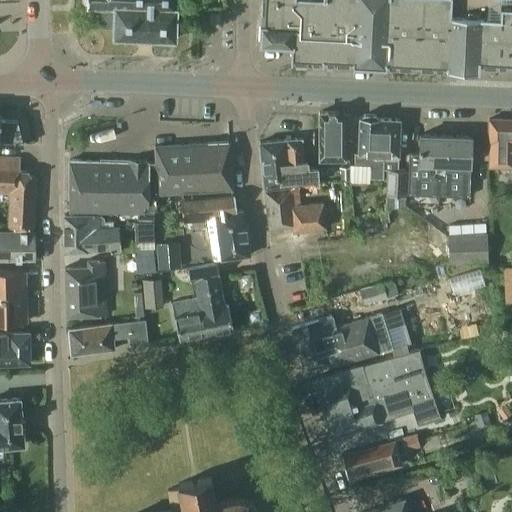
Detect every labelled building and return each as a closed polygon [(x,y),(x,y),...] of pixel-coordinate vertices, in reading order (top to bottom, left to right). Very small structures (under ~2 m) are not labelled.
[(83,0),(86,3),(86,4),(98,5),(97,24),(113,24),(113,36),(174,38),(175,0),(83,0)] [(511,0),(260,0),(258,41),(290,42),(289,58),(478,68),(478,62),(511,63),(511,0)] [(0,142),(23,143),(17,119),(1,119),(1,109),(0,109),(0,142)] [(318,160),(344,160),(344,112),(319,111),(318,160)] [(359,117),(358,152),(355,152),(355,163),(371,164),(370,176),(386,177),(385,194),(406,195),(407,168),(398,168),(398,160),(397,160),(398,118),(378,117),(371,112),(364,111),(359,117)] [(511,118),(489,118),(488,142),(490,142),(490,164),(511,164),(511,118)] [(408,151),(407,193),(438,194),(469,195),(469,177),(470,135),(419,134),(418,151),(408,151)] [(264,185),(318,181),(318,168),(308,168),(308,162),(303,162),(301,137),(260,140),(264,185)] [(156,162),(155,162),(153,193),(233,188),(229,141),(155,145),(156,162)] [(36,176),(30,176),(28,172),(20,172),(21,158),(0,156),(0,190),(11,191),(9,225),(34,225),(36,176)] [(137,216),(153,216),(153,193),(155,162),(70,159),(70,211),(119,211),(119,216),(137,216)] [(349,166),(340,166),(340,179),(349,179),(349,166)] [(292,229),(325,226),(322,201),(299,203),(297,185),(265,188),(269,226),(292,224),(292,229)] [(243,208),(236,209),(234,192),(182,199),(185,221),(193,220),(194,227),(208,225),(212,259),(249,254),(243,208)] [(65,250),(121,248),(120,224),(114,225),(114,219),(105,220),(104,216),(99,212),(63,214),(65,250)] [(153,216),(137,216),(137,241),(127,241),(127,248),(153,246),(153,216)] [(0,258),(35,259),(35,230),(0,230),(0,258)] [(487,260),(486,232),(448,235),(449,262),(487,260)] [(177,241),(157,242),(159,266),(179,264),(177,241)] [(136,272),(155,270),(153,248),(134,249),(136,272)] [(107,313),(105,259),(88,260),(88,266),(65,267),(66,315),(107,313)] [(199,296),(205,334),(232,328),(228,304),(224,305),(216,262),(188,267),(191,282),(196,281),(199,296)] [(511,265),(503,266),(504,282),(511,281),(511,265)] [(26,269),(0,269),(0,295),(26,295),(26,269)] [(167,304),(165,275),(147,277),(149,305),(167,304)] [(359,290),(363,304),(394,295),(389,280),(359,290)] [(133,292),(135,316),(143,315),(141,291),(133,292)] [(0,321),(27,321),(26,295),(0,295),(0,321)] [(181,338),(205,334),(199,296),(174,301),(181,338)] [(392,351),(408,348),(406,342),(413,340),(401,304),(354,319),(334,327),(330,314),(290,327),(304,370),(327,362),(329,366),(391,347),(392,351)] [(69,328),(72,352),(114,347),(113,336),(130,334),(131,342),(147,340),(145,319),(69,328)] [(29,329),(0,330),(0,362),(30,362),(29,329)] [(409,349),(408,348),(392,351),(393,354),(360,365),(359,361),(310,377),(329,437),(385,418),(384,415),(409,407),(415,425),(440,417),(417,347),(409,349)] [(0,445),(24,443),(20,396),(0,397),(0,445)] [(474,415),(477,425),(490,421),(487,411),(474,415)] [(399,463),(396,454),(407,451),(406,448),(419,444),(415,433),(397,439),(393,440),(340,455),(347,477),(399,463)] [(480,480),(474,463),(461,467),(467,484),(480,480)] [(178,487),(167,489),(171,508),(149,511),(257,511),(257,508),(247,500),(241,497),(217,501),(213,477),(178,483),(178,487)] [(366,511),(405,511),(401,501),(366,511)]
